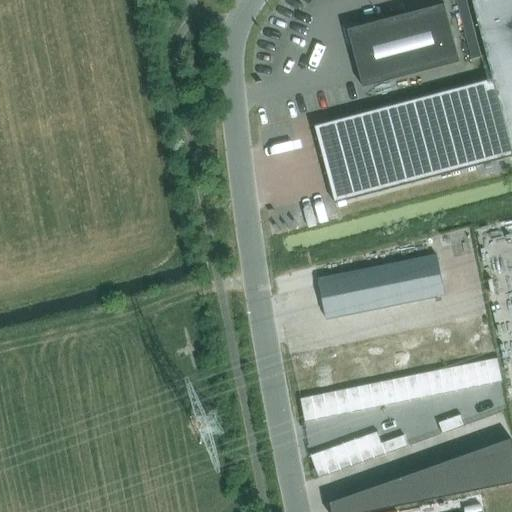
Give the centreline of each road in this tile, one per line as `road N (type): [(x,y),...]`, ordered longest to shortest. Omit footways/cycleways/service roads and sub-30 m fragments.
road 1 (unclassified): [(302,511),(238,140),(233,47),(250,0)]
road 2 (unknown): [(295,475),(511,424)]
